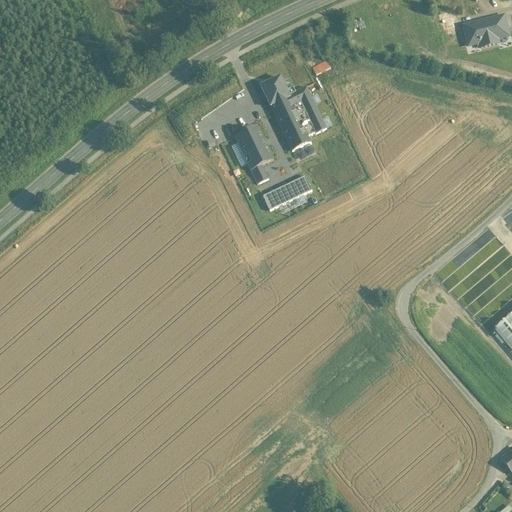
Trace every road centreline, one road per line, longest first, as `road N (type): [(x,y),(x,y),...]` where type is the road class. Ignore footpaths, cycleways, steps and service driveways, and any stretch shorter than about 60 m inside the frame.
road 1 (unclassified): [(511,197),(403,297),(411,329),(496,435),(493,466),(463,511)]
road 2 (secondary): [(0,221),(197,62),(319,0)]
